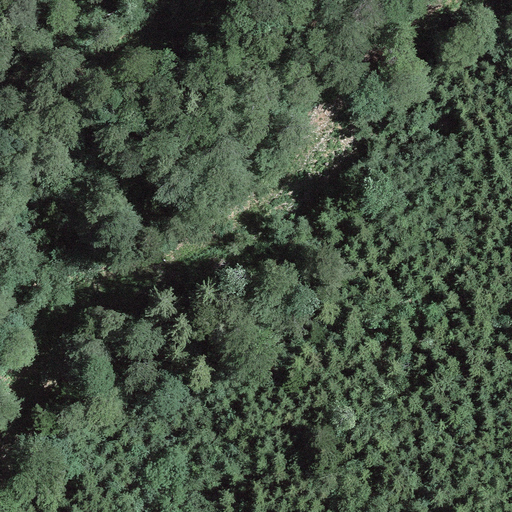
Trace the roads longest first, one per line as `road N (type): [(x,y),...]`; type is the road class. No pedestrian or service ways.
road 1 (track): [(0,444),(40,348),(84,295),(237,225),(354,85),(447,0)]
road 2 (track): [(0,87),(87,74),(157,44)]
